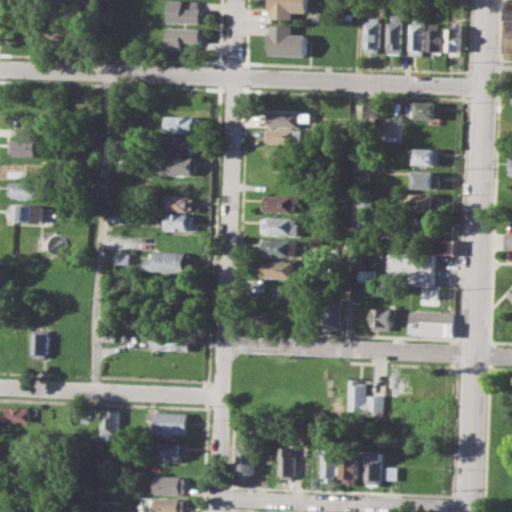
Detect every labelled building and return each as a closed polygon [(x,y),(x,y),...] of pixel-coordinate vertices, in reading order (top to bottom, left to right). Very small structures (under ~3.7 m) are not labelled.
[(169,0),(197,0),(197,8),(202,9),(202,23),(169,21),(169,0)] [(270,0),(309,0),(309,12),(294,11),(293,18),(270,17),(270,0)] [(504,0),(511,0),(511,53),(503,53),(504,0)] [(387,22),(394,23),(394,12),(404,12),(403,54),(386,54),(387,22)] [(366,20),(372,20),(372,15),(382,15),(381,52),(365,52),(366,20)] [(411,22),(426,22),(425,54),(410,53),(411,22)] [(270,23),(293,25),(293,33),(306,34),(305,56),(268,54),(270,23)] [(430,23),(445,23),(444,55),(429,54),(430,23)] [(448,24),(463,24),(462,55),(447,54),(448,24)] [(168,27),(202,28),(201,43),(195,43),(195,50),(168,49),(168,27)] [(366,99),(379,100),(379,114),(365,114),(366,99)] [(412,101),(444,102),(443,118),(412,117),(412,101)] [(265,110),(301,112),(300,126),(265,125),(265,110)] [(166,115),(201,117),(200,133),(165,132),(166,115)] [(265,128),(301,129),(300,144),(264,142),(265,128)] [(11,137),(40,138),(40,155),(15,155),(15,151),(11,151),(11,137)] [(165,137),(201,138),(200,146),(194,146),(193,151),(164,150),(165,137)] [(411,146),(442,147),(442,165),(415,164),(416,156),(411,156),(411,146)] [(162,155),(194,157),(194,161),(199,161),(198,171),(193,171),(193,175),(166,174),(167,170),(162,169),(162,155)] [(411,170),(441,171),(440,188),(411,187),(411,170)] [(12,180),(45,182),(44,200),(15,199),(15,195),(11,195),(12,180)] [(415,193),(440,193),(440,210),(418,210),(419,201),(414,201),(415,193)] [(162,194),(194,196),(193,208),(188,208),(188,211),(161,210),(162,194)] [(263,194),(299,195),(299,211),(262,210),(263,194)] [(11,203),(48,205),(47,221),(10,219),(11,203)] [(65,205),(77,205),(77,214),(65,214),(65,205)] [(109,211),(124,212),(123,221),(109,220),(109,211)] [(167,212),(188,213),(188,216),(193,216),(193,226),(187,226),(187,230),(163,228),(163,217),(167,218),(167,212)] [(262,217),(297,219),(296,234),(262,233),(262,217)] [(262,238),(295,240),(295,257),(261,255),(262,238)] [(426,238),(458,240),(457,252),(425,251),(426,238)] [(144,257),(149,257),(150,252),(154,252),(154,249),(187,251),(186,271),(144,269),(144,257)] [(391,250),(435,253),(433,286),(389,283),(391,250)] [(116,252),(131,252),(130,263),(115,262),(116,252)] [(261,259),(296,260),(295,277),(260,275),(261,259)] [(359,268),(377,269),(376,280),(358,279),(359,268)] [(356,281),(375,282),(374,296),(355,295),(356,281)] [(438,304),(438,290),(420,290),(419,304),(438,304)] [(54,304),(70,304),(70,320),(54,320),(54,304)] [(342,305),(332,305),(333,326),(342,326),(342,305)] [(373,307),(393,308),(392,328),(372,327),(373,307)] [(409,310),(455,313),(454,336),(408,334),(409,310)] [(103,325),(116,326),(115,340),(102,340),(103,325)] [(34,327),(50,328),(48,356),(33,355),(34,327)] [(150,347),(151,327),(195,329),(194,342),(189,341),(189,349),(150,347)] [(388,374),(408,375),(407,400),(387,399),(388,374)] [(349,378),(360,379),(360,382),(367,382),(366,400),(369,400),(370,394),(385,395),(384,412),(347,410),(349,378)] [(0,404),(32,406),(32,421),(0,420),(0,404)] [(101,410),(119,411),(118,435),(100,434),(101,410)] [(146,411),(189,412),(188,434),(173,433),(173,438),(163,438),(163,432),(154,432),(154,424),(146,424),(146,411)] [(157,442),(187,443),(187,457),(180,457),(180,462),(171,461),(171,457),(156,456),(157,442)] [(279,446),(292,447),(292,455),(295,455),(295,478),(278,477),(279,446)] [(238,447),(254,447),(253,478),(237,478),(238,447)] [(323,447),(340,447),(339,474),(336,474),(336,482),(326,482),(327,476),(322,476),(323,447)] [(367,450),(383,451),(383,483),(366,482),(367,450)] [(344,455),(360,456),(359,481),(343,481),(344,455)] [(386,465),(400,465),(399,479),(386,479),(386,465)] [(156,475),(185,476),(184,494),(152,493),(152,483),(156,483),(156,475)] [(152,511),(153,497),(184,498),(184,511),(152,511)]
